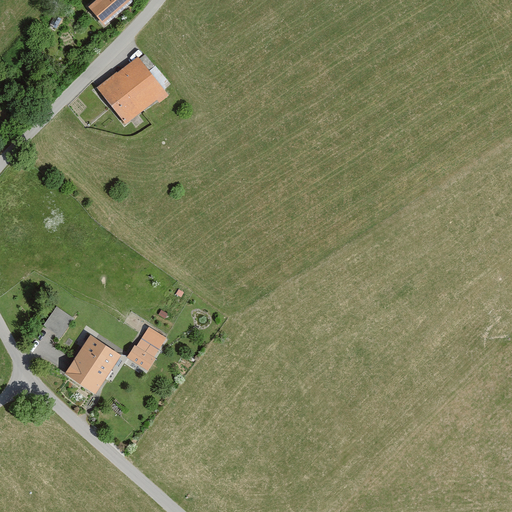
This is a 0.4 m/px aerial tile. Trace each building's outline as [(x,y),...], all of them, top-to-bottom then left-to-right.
[(130,0),(101,0),(92,8),(108,26),(134,4),(130,0)] [(141,59),(102,90),(130,126),(170,95),(141,59)] [(75,319),(56,307),(44,325),(63,338),(75,319)] [(166,338),(149,327),(137,346),(135,345),(127,357),(148,371),(155,359),(153,358),(166,338)] [(121,356),(91,336),(66,373),(96,393),(121,356)]
